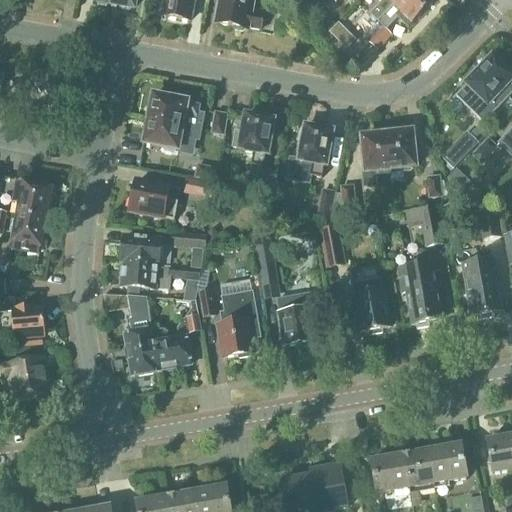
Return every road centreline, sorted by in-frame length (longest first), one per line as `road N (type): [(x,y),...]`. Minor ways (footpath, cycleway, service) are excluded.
road 1 (residential): [(117,50),(373,96),(420,79),(500,0)]
road 2 (tertiary): [(104,443),(511,370)]
road 3 (residential): [(104,443),(81,303),(97,156)]
